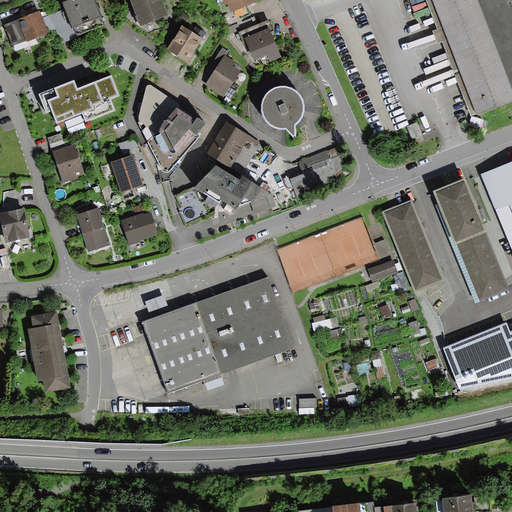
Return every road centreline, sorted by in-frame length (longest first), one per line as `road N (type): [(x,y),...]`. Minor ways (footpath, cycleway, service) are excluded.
road 1 (primary): [(511,411),(264,451),(0,448)]
road 2 (primary): [(0,460),(301,460),(511,423)]
road 3 (residential): [(376,184),(185,259),(0,293)]
road 4 (residential): [(8,86),(120,47),(288,153),(352,131)]
road 5 (track): [(237,511),(253,487),(511,448)]
road 6 (residential): [(511,132),(376,184)]
road 7 (residential): [(352,131),(294,0)]
